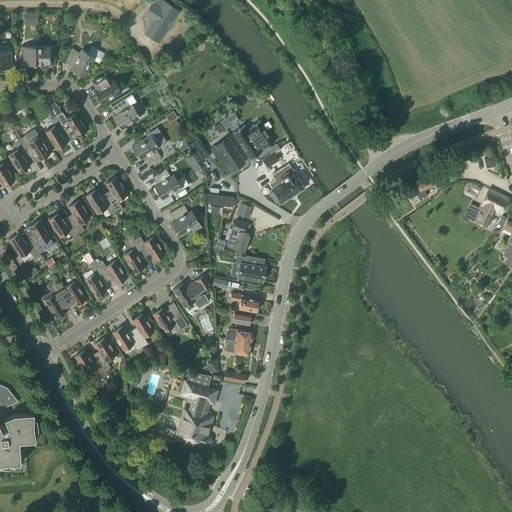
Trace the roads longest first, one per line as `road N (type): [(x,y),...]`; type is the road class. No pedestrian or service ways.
road 1 (tertiary): [(206,511),(239,462),(259,405),(287,267),(304,224),(401,151),(497,111)]
road 2 (residential): [(42,357),(177,271),(181,252),(120,156)]
road 3 (residential): [(107,138),(6,199),(8,211),(18,218),(120,156)]
road 4 (tertiary): [(168,511),(94,449),(42,357)]
road 5 (residential): [(107,138),(64,85),(0,86)]
